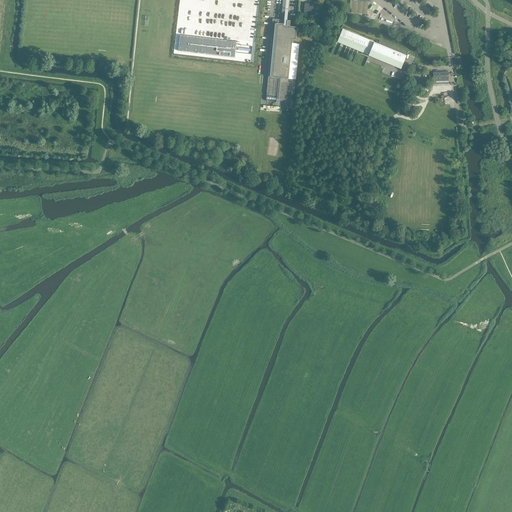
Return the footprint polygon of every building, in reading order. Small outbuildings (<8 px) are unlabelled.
[(369,4),(348,2),(347,13),(368,14),(369,4)] [(315,15),(315,8),(314,8),(314,6),(315,6),(316,4),(313,4),(305,3),(304,14),(308,14),(308,13),(311,13),(311,14),(315,15)] [(287,23),(287,29),(284,28),(284,23),(273,21),(271,38),(273,38),(267,97),(277,98),(277,101),(287,102),(292,47),(294,48),(294,42),(296,42),(297,30),(296,29),(290,29),(291,23),(287,23)] [(243,24),(242,40),(255,41),(256,23),(250,22),(250,25),(243,24)] [(343,29),(337,42),(369,55),(374,42),(343,29)] [(180,35),(178,51),(233,57),(234,49),(249,51),(249,49),(234,47),(235,42),(180,35)] [(400,68),(407,53),(407,52),(379,40),(375,51),(387,57),(385,62),(400,68)] [(449,83),(448,73),(448,72),(433,72),(433,84),(449,83)] [(418,109),(421,101),(416,99),(413,106),(418,109)]
